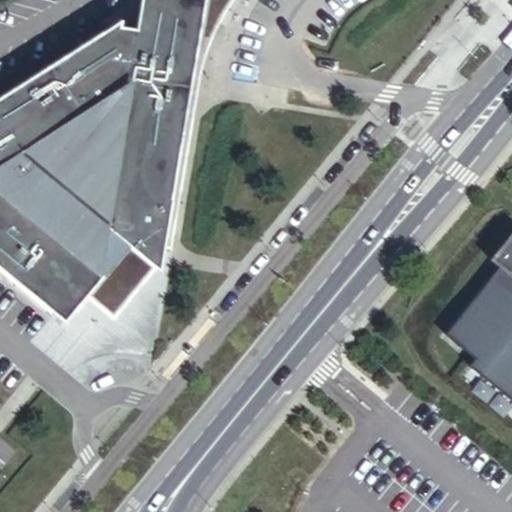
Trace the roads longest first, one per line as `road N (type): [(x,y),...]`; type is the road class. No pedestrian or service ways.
road 1 (secondary): [(511,53),(169,471),(145,511)]
road 2 (secondary): [(184,511),(511,113)]
road 3 (unknown): [(407,98),(437,50),(511,8)]
